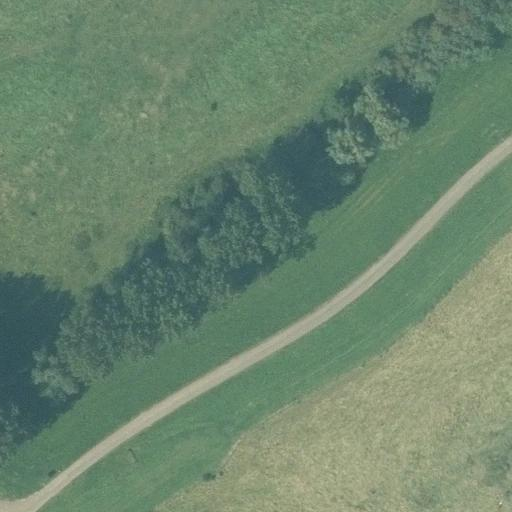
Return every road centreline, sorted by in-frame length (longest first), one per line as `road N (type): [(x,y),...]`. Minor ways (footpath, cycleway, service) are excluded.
road 1 (unclassified): [(24,511),(143,420),(348,295),(511,143)]
road 2 (track): [(79,467),(105,469),(189,431),(243,441)]
